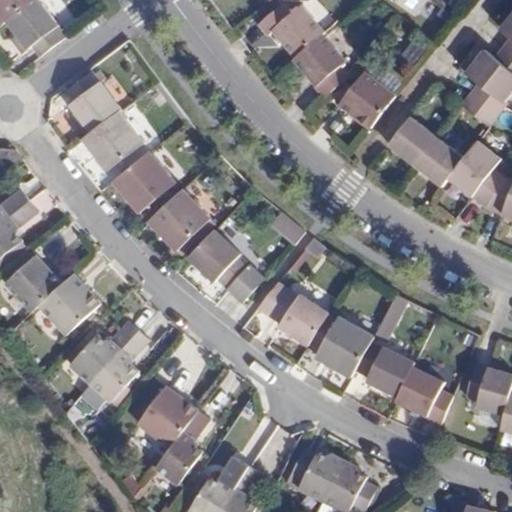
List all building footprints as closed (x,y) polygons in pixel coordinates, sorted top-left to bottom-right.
[(34,0),(0,0),(0,11),(7,21),(8,19),(34,0)] [(34,46),(41,55),(67,36),(58,25),(59,22),(41,0),(34,0),(8,19),(19,33),(30,49),(34,46)] [(398,0),(417,15),(428,0),(398,0)] [(297,56),(325,33),(328,31),(304,4),(294,12),(286,3),(262,23),(271,33),(275,30),(297,56)] [(479,85),(462,105),(489,128),(508,105),(506,102),(511,94),(511,16),(501,31),(511,40),(496,58),(486,51),(467,75),(479,85)] [(24,54),(30,49),(19,33),(12,39),(24,54)] [(317,88),(326,97),(346,81),(348,79),(349,78),(342,68),(349,63),(325,33),(297,56),(295,58),(319,86),(317,88)] [(377,64),(369,74),(393,92),(401,83),(377,64)] [(123,110),(93,71),(67,90),(75,101),(71,104),(92,132),(121,111),(123,110)] [(342,106),(371,130),(397,95),(393,92),(369,74),(368,73),(356,89),(344,103),(342,106)] [(344,103),(356,89),(346,81),(335,96),(344,103)] [(121,111),(92,132),(85,137),(109,170),(146,143),(121,111)] [(390,146),(442,186),(450,176),(487,204),(511,214),(511,177),(505,175),(496,168),(502,160),(478,141),(465,158),(413,117),(390,146)] [(176,183),(152,151),(115,181),(141,212),(176,183)] [(0,224),(31,200),(22,190),(0,205),(0,224)] [(216,223),(184,190),(150,221),(177,249),(194,233),(200,239),(216,223)] [(0,224),(0,257),(8,251),(16,261),(30,248),(17,230),(40,212),(31,200),(0,224)] [(281,211),(270,224),(293,243),(304,230),(281,211)] [(242,254),(216,229),(190,257),(217,281),(220,278),(229,288),(241,275),(256,288),(265,278),(241,255),(242,254)] [(184,256),(200,239),(194,233),(177,249),(184,256)] [(327,249),(316,240),(293,269),(298,272),(312,254),(320,260),(328,250),(327,249)] [(0,257),(0,274),(16,261),(8,251),(0,257)] [(9,284),(34,312),(42,305),(64,284),(38,256),(9,284)] [(103,304),(75,274),(64,284),(42,305),(70,335),(103,304)] [(241,275),(229,288),(244,302),(256,288),(241,275)] [(273,314),(292,288),(282,282),(262,305),(273,314)] [(282,325),(309,345),(310,343),(332,312),(305,293),(303,296),(292,288),(273,314),(284,322),(282,325)] [(400,295),(377,335),(388,341),(412,301),(400,295)] [(340,317),(332,312),(310,343),(321,350),(340,317)] [(317,356),(353,377),(358,369),(372,344),(377,335),(341,315),(340,317),(321,350),(317,356)] [(92,383),(140,332),(140,331),(130,322),(112,341),(107,342),(100,335),(97,339),(73,363),(73,364),(92,383)] [(84,391),(83,392),(98,406),(108,397),(112,402),(128,386),(141,373),(133,365),(132,360),(151,342),(140,332),(92,383),(84,391)] [(73,363),(97,339),(92,334),(69,358),(73,363)] [(164,378),(193,390),(209,350),(179,339),(164,378)] [(372,344),(358,369),(372,376),(371,380),(400,395),(416,364),(419,359),(388,344),(385,351),(372,344)] [(511,371),(477,361),(467,395),(480,400),(478,406),(505,415),(502,429),(511,431),(511,371)] [(400,395),(398,400),(429,414),(429,417),(442,424),(459,384),(416,364),(400,395)] [(134,393),(128,386),(112,402),(119,409),(134,393)] [(173,447),(201,411),(170,387),(142,424),(173,447)] [(212,420),(201,411),(173,447),(158,468),(181,484),(205,452),(197,445),(197,439),(212,420)] [(511,431),(502,429),(497,444),(511,448),(511,431)] [(326,500),(348,460),(335,454),(328,455),(322,452),(319,457),(307,451),(290,481),(326,500)] [(223,511),(252,466),(240,459),(225,483),(221,483),(213,478),(211,481),(205,477),(191,498),(199,502),(191,511),(223,511)] [(360,466),(348,460),(326,500),(347,511),(365,511),(379,488),(365,482),(368,477),(362,473),(360,466)] [(264,474),(252,466),(223,511),(255,511),(259,507),(250,501),(251,496),(264,474)] [(135,500),(143,488),(134,475),(122,483),(135,500)] [(153,484),(149,480),(143,488),(135,500),(137,504),(153,484)] [(347,511),(326,500),(320,511),(347,511)]
